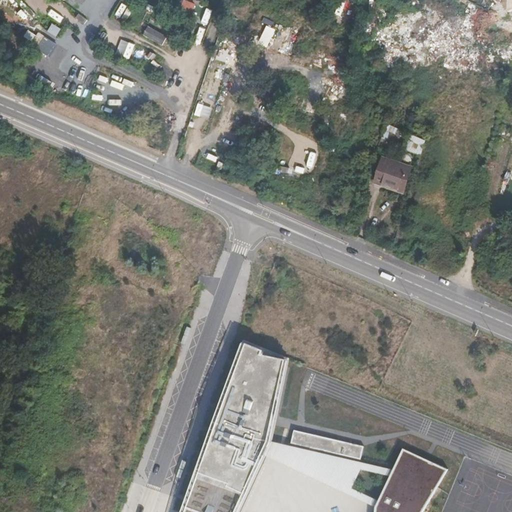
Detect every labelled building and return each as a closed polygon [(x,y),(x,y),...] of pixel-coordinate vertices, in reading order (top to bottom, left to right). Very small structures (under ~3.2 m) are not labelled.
[(45,0),(39,10),(62,23),(68,14),(45,0)] [(176,0),(174,9),(194,15),(197,4),(183,0),(176,0)] [(296,9),(287,6),(283,20),(292,23),(296,9)] [(10,24),(11,17),(2,15),(0,22),(10,24)] [(48,32),(57,37),(62,29),(53,24),(48,32)] [(148,26),(143,35),(163,46),(168,36),(148,26)] [(28,31),(23,41),(51,55),(58,43),(38,33),(37,35),(28,31)] [(141,63),(148,50),(143,47),(135,60),(141,63)] [(214,62),(235,68),(239,54),(218,48),(214,62)] [(35,70),(32,74),(43,82),(46,77),(35,70)] [(420,141),(408,137),(406,145),(418,148),(420,141)] [(301,157),(297,172),(310,174),(313,160),(301,157)] [(412,167),(385,159),(378,184),(405,191),(412,167)] [(280,166),(278,173),(288,176),(290,168),(280,166)] [(245,345),(183,511),(235,511),(262,456),(245,449),(250,439),(268,443),(285,361),(245,345)] [(293,432),(290,445),(359,461),(362,448),(293,432)] [(250,439),(245,449),(375,508),(378,502),(351,490),(359,471),(389,477),(392,471),(268,443),(250,439)] [(422,511),(447,471),(402,450),(392,471),(389,477),(378,502),(375,508),(374,511),(422,511)]
